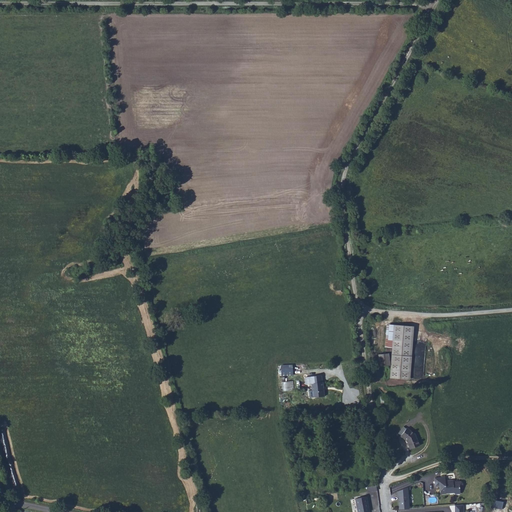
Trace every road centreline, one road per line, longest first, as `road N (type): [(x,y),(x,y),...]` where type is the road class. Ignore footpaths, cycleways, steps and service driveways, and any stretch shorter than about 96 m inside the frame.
road 1 (track): [(433,9),(0,5)]
road 2 (track): [(358,311),(345,196),(354,156),(439,0)]
road 3 (residential): [(387,511),(358,311)]
road 4 (track): [(511,311),(358,311)]
